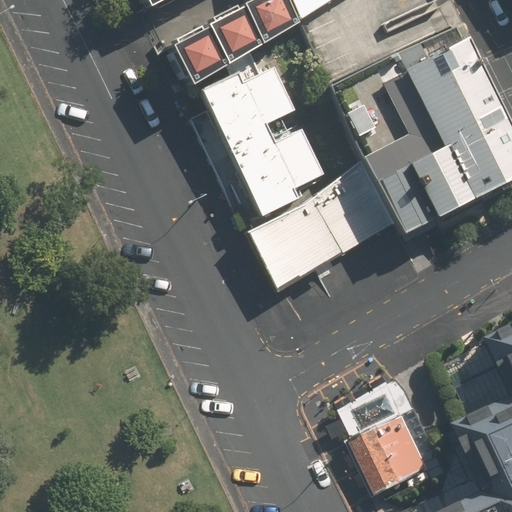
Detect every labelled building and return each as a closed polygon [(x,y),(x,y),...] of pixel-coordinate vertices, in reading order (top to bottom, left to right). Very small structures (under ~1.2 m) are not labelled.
[(245,0),(164,51),(187,87),(333,0),(137,0),(146,14),(167,0),(245,0)] [(511,175),(511,147),(451,30),(323,97),(356,161),(324,188),(244,230),(276,291),(389,232),(393,238),(511,175)] [(250,67),(197,92),(256,217),(298,198),(293,187),(319,175),(297,128),(270,141),(262,125),(293,111),(272,67),(254,75),(250,67)] [(403,415),(355,438),(382,493),(430,470),(403,415)] [(511,500),(486,511),(511,511),(511,432),(491,443),(511,487),(511,500)]
